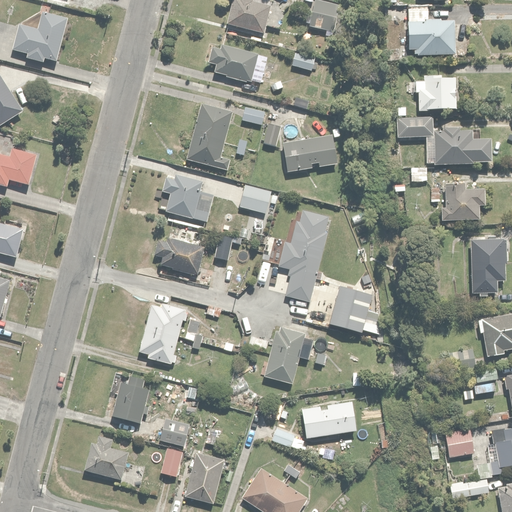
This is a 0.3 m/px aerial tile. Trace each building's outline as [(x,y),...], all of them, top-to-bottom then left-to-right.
[(258,0),(234,0),(230,26),(268,34),(273,5),(258,2),(258,0)] [(338,0),(332,0),(316,0),(316,11),(306,10),(305,29),(336,32),(338,0)] [(395,21),(411,21),(411,52),(418,51),(418,56),(459,55),(458,23),(430,23),(430,8),(395,9),(395,21)] [(69,18),(45,13),(41,31),(19,26),(14,51),(30,55),(29,60),(48,63),(49,59),(61,62),(69,18)] [(262,54),(224,44),(223,49),(216,47),(212,64),(217,66),(216,72),(254,82),(262,54)] [(319,58),(296,52),(292,66),(316,72),(319,58)] [(0,67),(0,123),(2,128),(28,112),(0,67)] [(446,75),(428,75),(428,80),(419,80),(419,94),(422,94),(422,111),(459,111),(459,79),(446,79),(446,75)] [(235,110),(204,103),(190,160),(232,170),(234,160),(223,157),(235,110)] [(269,111),(246,105),(243,118),(266,124),(269,111)] [(438,118),(400,118),(400,137),(430,137),(430,163),(437,163),(437,165),(475,166),(475,162),(495,162),(495,141),(477,141),(477,130),(438,129),(438,118)] [(283,124),(269,122),(265,144),(279,147),(283,124)] [(332,135),(284,143),(288,172),(337,163),(332,135)] [(13,156),(0,152),(0,184),(9,187),(11,179),(31,184),(39,154),(16,147),(13,156)] [(430,168),(413,168),(413,182),(430,182),(430,168)] [(205,182),(178,175),(177,180),(170,178),(165,193),(174,195),(169,212),(207,223),(214,196),(202,193),(205,182)] [(274,190),(245,184),(240,207),(269,213),(274,190)] [(442,186),(432,187),(433,202),(443,202),(442,186)] [(469,186),(446,186),(446,208),(444,208),(444,221),(483,221),(483,205),(489,205),(489,191),(469,191),(469,186)] [(0,221),(0,251),(20,257),(28,230),(0,221)] [(235,238),(221,235),(217,260),(231,262),(235,238)] [(207,245),(173,236),(171,242),(161,239),(157,256),(164,258),(161,267),(199,277),(207,245)] [(507,239),(472,240),(473,292),(501,291),(501,283),(508,282),(507,239)] [(3,276),(5,269),(0,267),(0,315),(5,316),(14,278),(3,276)] [(176,355),(184,320),(188,321),(191,310),(164,303),(163,307),(154,305),(142,351),(151,353),(150,359),(178,366),(180,356),(176,355)] [(511,315),(481,321),(488,359),(506,356),(505,350),(511,348),(511,315)] [(203,321),(191,318),(186,337),(198,340),(203,321)] [(309,335),(277,327),(265,376),(297,384),(309,335)] [(326,354),(316,352),(314,363),(324,365),(326,354)] [(148,380),(133,376),(131,384),(123,382),(115,418),(145,424),(152,390),(146,389),(148,380)] [(355,401),(305,407),(308,437),(358,431),(355,401)] [(193,424),(167,417),(161,440),(187,447),(193,424)] [(297,433),(276,426),(271,440),(293,447),(297,433)] [(474,428),(447,431),(450,460),(478,457),(474,428)] [(511,428),(501,430),(493,431),(495,443),(488,444),(491,462),(481,464),(483,477),(505,474),(505,468),(511,466),(511,428)] [(117,440),(103,437),(101,444),(95,442),(87,472),(142,486),(146,470),(128,465),(131,452),(115,448),(117,440)] [(187,453),(169,449),(163,475),(182,478),(187,453)] [(228,461),(198,453),(188,497),(217,504),(228,461)] [(303,471),(287,462),(282,472),(297,480),(303,471)] [(301,511),(311,497),(263,468),(244,499),(264,511),(301,511)] [(511,511),(511,485),(501,487),(504,511),(511,511)]
